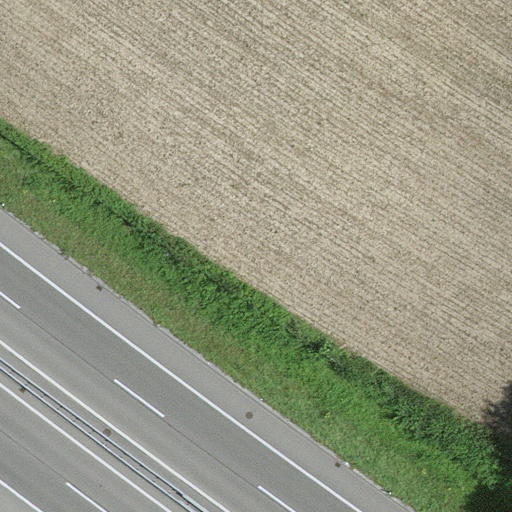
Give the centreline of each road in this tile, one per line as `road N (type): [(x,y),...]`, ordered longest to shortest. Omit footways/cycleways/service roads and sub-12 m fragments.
road 1 (motorway): [(295,511),(0,293)]
road 2 (motorway): [(0,435),(99,511)]
